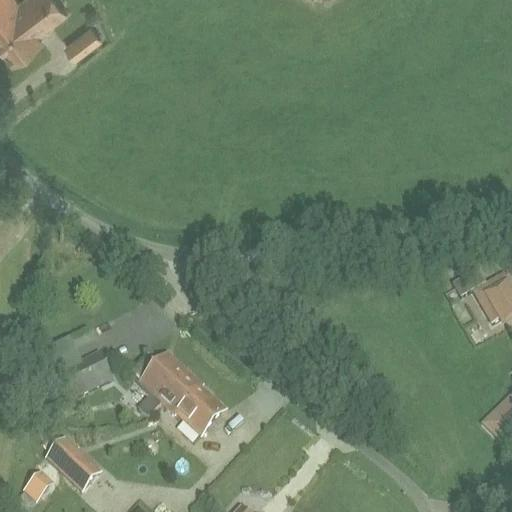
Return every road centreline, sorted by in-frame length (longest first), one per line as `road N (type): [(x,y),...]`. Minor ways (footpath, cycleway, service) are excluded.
road 1 (unclassified): [(427,511),(187,304),(164,255)]
road 2 (unclassified): [(164,255),(324,257),(511,234)]
road 3 (unclassified): [(0,156),(79,221),(164,255)]
